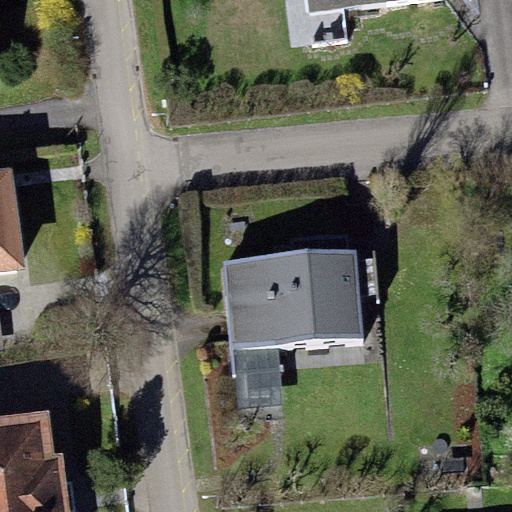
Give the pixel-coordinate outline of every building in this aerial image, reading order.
[(304,0),(307,15),(426,0),(304,0)] [(11,166),(0,167),(0,271),(25,269),(11,166)] [(293,256),(221,262),(229,349),(232,349),(277,345),(362,338),(355,250),(347,250),(346,234),(291,238),(293,256)] [(277,345),(232,349),(237,409),(282,406),(277,345)] [(0,511),(69,511),(61,454),(53,455),(47,412),(0,418),(0,511)]
